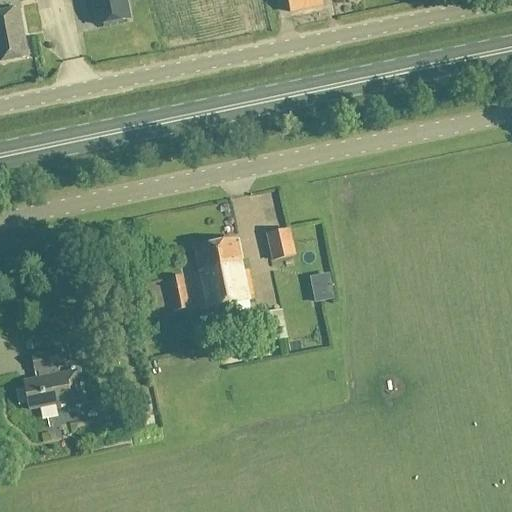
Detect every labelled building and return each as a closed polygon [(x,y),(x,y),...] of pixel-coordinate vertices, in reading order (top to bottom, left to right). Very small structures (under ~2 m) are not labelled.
[(57,27),(54,0),(43,0),(46,28),(57,27)] [(123,0),(90,0),(96,27),(127,21),(123,0)] [(285,0),(289,13),(320,6),(318,0),(285,0)] [(0,63),(27,58),(18,8),(0,11),(0,63)] [(271,262),(294,257),(288,231),(265,236),(271,262)] [(192,274),(200,311),(253,300),(247,271),(242,272),(235,241),(193,250),(197,273),(192,274)] [(326,272),(313,278),(321,298),(335,292),(326,272)] [(167,279),(169,291),(167,292),(171,313),(186,310),(180,277),(167,279)] [(279,311),(256,316),(262,344),(285,339),(279,311)] [(38,380),(23,383),(29,412),(54,406),(55,410),(85,404),(80,383),(76,384),(74,372),(58,376),(56,369),(62,368),(58,350),(29,355),(33,374),(36,373),(38,380)] [(134,419),(135,423),(146,421),(145,417),(150,416),(147,397),(142,397),(141,393),(130,395),(131,400),(129,401),(132,420),(134,419)]
